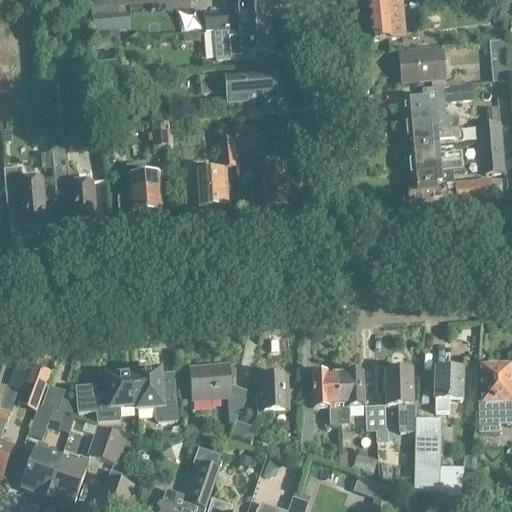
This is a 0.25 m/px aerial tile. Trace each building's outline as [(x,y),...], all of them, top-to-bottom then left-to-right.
[(400,0),(368,0),(372,44),(405,40),(400,0)] [(486,0),(476,0),(477,9),(487,8),(486,0)] [(258,31),(268,30),(266,5),(236,7),(237,21),(226,22),(227,34),(258,31)] [(115,7),(91,9),(93,45),(112,43),(112,33),(118,33),(117,17),(116,17),(115,7)] [(430,14),(413,17),(416,33),(433,31),(430,14)] [(90,27),(79,21),(71,36),(83,42),(90,27)] [(258,31),(227,34),(214,34),(217,65),(252,63),(252,57),(270,56),(268,30),(258,31)] [(503,45),(488,46),(492,85),(506,83),(503,47),(503,45)] [(443,55),(399,59),(401,85),(445,81),(443,55)] [(122,77),(120,63),(96,65),(97,80),(122,77)] [(272,75),(225,79),(199,81),(200,98),(227,96),(228,107),(274,103),(272,75)] [(449,130),(458,130),(457,121),(445,122),(443,107),(473,105),(471,89),(422,94),(423,105),(403,107),(405,131),(416,130),(418,134),(449,130)] [(258,110),(257,121),(279,122),(280,110),(258,110)] [(167,127),(152,128),(153,151),(169,150),(167,127)] [(476,146),(502,143),(500,127),(475,129),(476,146)] [(459,141),(458,130),(449,130),(418,134),(416,130),(405,131),(407,152),(438,149),(437,143),(459,141)] [(11,132),(1,133),(2,145),(11,144),(11,132)] [(233,142),(218,144),(221,172),(236,171),(233,142)] [(503,160),(502,143),(476,146),(477,162),(503,160)] [(51,149),(52,158),(53,172),(55,195),(66,194),(69,225),(76,225),(79,227),(86,226),(88,224),(95,223),(92,185),(79,186),(73,168),(67,169),(65,147),(51,149)] [(438,149),(407,152),(408,173),(421,171),(421,168),(462,164),(461,155),(439,157),(438,149)] [(53,172),(52,158),(43,159),(44,173),(53,172)] [(249,158),(237,159),(238,171),(250,170),(249,158)] [(257,185),(250,186),(252,209),(264,209),(264,210),(288,209),(285,170),(281,170),(280,160),(264,161),(264,171),(261,171),(262,175),(257,175),(257,185)] [(503,160),(477,162),(479,180),(504,178),(503,160)] [(421,171),(408,173),(410,189),(453,185),(452,176),(463,175),(462,164),(421,168),(421,171)] [(128,199),(117,200),(119,222),(143,220),(143,217),(162,215),(159,178),(143,180),(142,167),(126,169),(128,199)] [(193,195),(184,196),(185,213),(194,212),(194,213),(198,212),(201,216),(206,215),(208,212),(227,211),(225,177),(206,178),(206,167),(194,168),(194,178),(192,178),(193,195)] [(20,171),(2,172),(6,208),(17,207),(20,232),(46,230),(41,182),(21,184),(20,171)] [(453,185),(410,189),(410,191),(408,191),(410,207),(444,204),(444,203),(469,200),(469,206),(490,204),(488,183),(453,185)] [(234,428),(235,425),(246,394),(229,388),(227,369),(189,372),(192,405),(227,402),(229,428),(234,428)] [(436,373),(434,416),(448,416),(449,403),(461,403),(462,374),(458,374),(456,370),(451,369),(448,373),(436,373)] [(483,406),(479,406),(480,438),(499,437),(499,429),(511,428),(511,404),(511,402),(511,387),(510,387),(509,372),(505,372),(503,369),(497,370),(496,371),(483,371),(483,373),(482,373),(483,406)] [(26,382),(23,390),(42,397),(50,375),(38,370),(36,377),(29,374),(27,380),(26,382)] [(417,406),(412,406),(410,373),(397,374),(396,370),(388,370),(387,374),(384,374),(385,408),(397,408),(398,408),(399,436),(415,436),(415,426),(415,423),(415,422),(416,419),(417,406)] [(142,376),(133,377),(136,414),(154,413),(155,424),(158,426),(176,425),(174,392),(161,393),(159,375),(155,375),(155,372),(142,373),(142,376)] [(348,378),(337,378),(338,429),(343,429),(348,428),(347,411),(364,410),(362,377),(359,377),(356,374),(350,375),(348,378)] [(338,429),(337,378),(324,379),(322,376),(316,376),(314,379),(311,380),(312,409),(313,413),(328,412),(329,429),(333,429),(333,433),(338,433),(338,429)] [(136,414),(133,377),(132,377),(133,379),(123,380),(123,377),(110,378),(110,381),(106,381),(107,397),(95,398),(97,427),(118,425),(117,412),(135,411),(135,414),(136,414)] [(260,400),(256,400),(258,427),(271,426),(271,416),(288,415),(286,381),(283,381),(280,378),(274,378),(271,382),(259,382),(260,400)] [(48,391),(42,409),(57,414),(63,396),(48,391)] [(0,410),(0,412),(10,416),(16,397),(6,394),(0,410)] [(38,409),(27,438),(42,444),(49,425),(50,425),(54,415),(38,409)] [(10,416),(0,412),(0,429),(6,431),(11,416),(10,416)] [(302,452),(312,452),(313,422),(302,422),(302,452)] [(418,423),(417,471),(441,471),(441,433),(433,433),(433,423),(418,423)] [(235,425),(234,428),(235,428),(229,444),(250,451),(256,432),(244,428),(235,425)] [(101,463),(111,436),(96,431),(87,458),(101,463)] [(386,434),(384,431),(375,432),(376,435),(376,447),(386,447),(386,434)] [(111,436),(101,463),(115,468),(122,449),(124,441),(111,436)] [(52,485),(61,460),(46,455),(48,449),(38,445),(21,493),(46,502),(52,485)] [(0,447),(0,479),(10,451),(0,447)] [(251,461),(241,457),(238,465),(248,469),(251,461)] [(160,509),(158,511),(204,511),(222,463),(206,458),(202,469),(202,468),(190,502),(166,493),(160,509)] [(357,458),(352,471),(372,479),(377,466),(357,458)] [(52,485),(46,502),(72,511),(89,463),(79,459),(77,465),(61,460),(52,485)] [(391,467),(381,467),(381,482),(391,482),(391,467)] [(441,471),(417,471),(416,494),(459,504),(463,472),(441,471)] [(110,474),(96,511),(125,511),(132,491),(119,487),(122,478),(110,474)] [(355,476),(352,485),(371,492),(374,483),(355,476)] [(305,511),(308,506),(292,501),(289,508),(287,511),(305,511)] [(230,511),(232,509),(212,502),(208,511),(230,511)]
